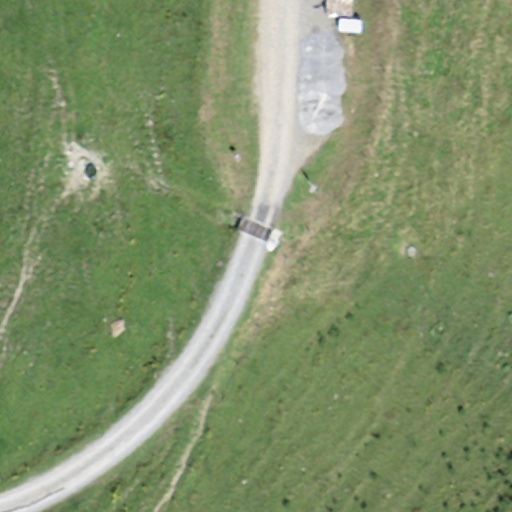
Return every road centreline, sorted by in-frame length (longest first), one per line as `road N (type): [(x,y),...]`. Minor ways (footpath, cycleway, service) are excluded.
road 1 (track): [(283,0),(256,228),(207,345)]
road 2 (track): [(207,345),(168,395),(107,450),(0,507)]
